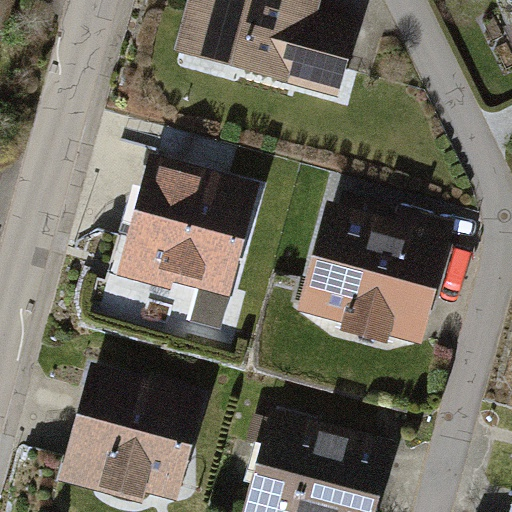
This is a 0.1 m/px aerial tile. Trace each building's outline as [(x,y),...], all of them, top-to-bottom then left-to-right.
[(301,0),(198,0),(190,28),(249,45),(243,65),(336,91),(354,27),(298,11),(301,0)] [(208,182),(152,168),(133,240),(174,251),(169,268),(227,284),(252,191),(227,184),(224,195),(206,190),(208,182)] [(339,215),(330,212),(305,303),(350,315),(347,329),(383,339),(387,325),(420,334),(446,238),(374,219),(379,202),(344,193),(339,215)] [(230,294),(200,286),(191,321),(221,329),(230,294)] [(112,460),(106,484),(140,493),(144,479),(173,486),(197,400),(96,373),(75,450),(112,460)] [(311,430),(274,420),(273,421),(256,416),(249,440),(260,446),(252,481),(241,511),(378,511),(383,498),(395,445),(313,424),(311,430)]
